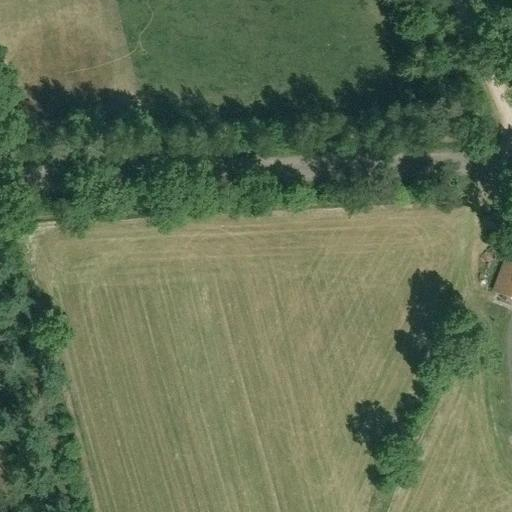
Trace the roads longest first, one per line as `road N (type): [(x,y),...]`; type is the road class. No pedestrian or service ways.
road 1 (unclassified): [(0,182),(511,163)]
road 2 (track): [(511,119),(459,0)]
